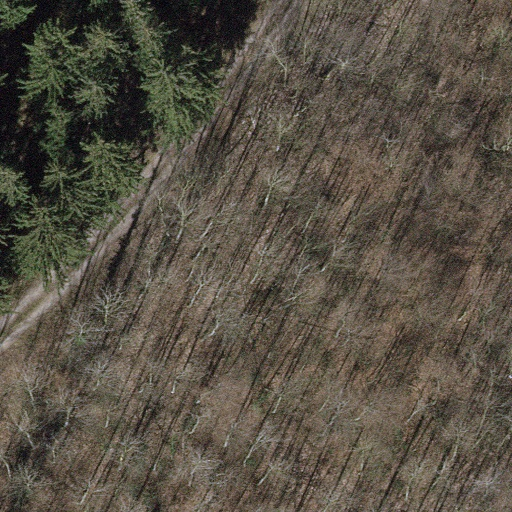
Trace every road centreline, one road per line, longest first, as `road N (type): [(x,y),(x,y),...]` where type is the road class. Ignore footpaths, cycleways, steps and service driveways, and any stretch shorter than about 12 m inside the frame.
road 1 (motorway): [(116,511),(430,0)]
road 2 (track): [(0,341),(161,188),(307,0)]
road 3 (motorway): [(136,0),(0,223)]
